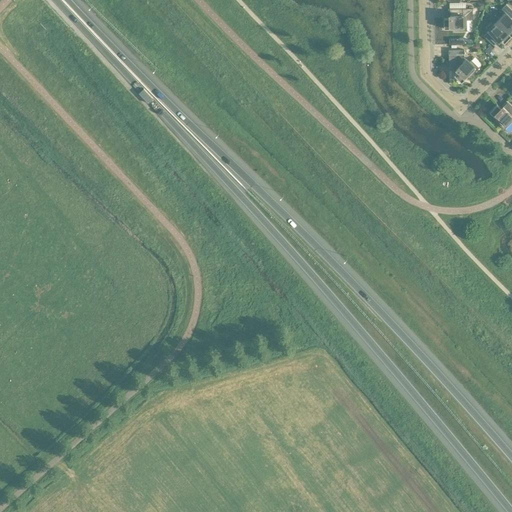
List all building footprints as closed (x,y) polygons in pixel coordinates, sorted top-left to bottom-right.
[(506,13),(497,22),(511,36),(511,35),(511,10),(506,4),(501,9),(506,13)] [(448,9),(450,9),(450,18),(444,18),(444,29),(455,28),(455,31),(467,31),(467,20),(473,20),(473,8),(448,9)] [(511,36),(497,22),(488,31),(484,36),(495,47),(495,46),(494,45),(500,39),(504,43),(511,36)] [(479,68),(479,67),(471,60),(469,62),(466,59),(464,57),(464,49),(448,50),(449,62),(451,64),(450,66),(452,65),(458,71),(454,75),(461,82),(469,75),(471,76),(479,68)] [(489,112),(497,119),(495,121),(504,130),(511,121),(510,119),(511,117),(511,106),(506,100),(506,101),(507,102),(501,108),(497,104),(489,112)]
